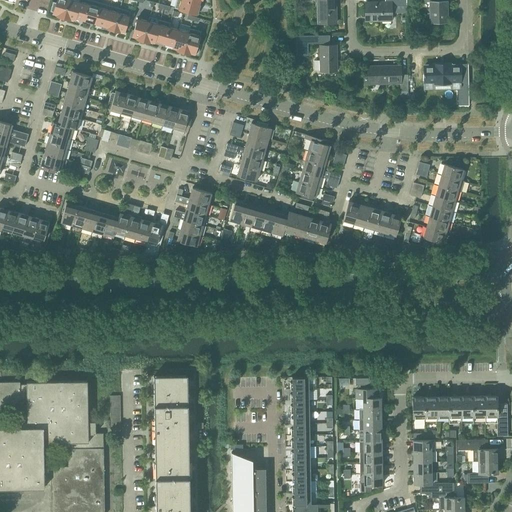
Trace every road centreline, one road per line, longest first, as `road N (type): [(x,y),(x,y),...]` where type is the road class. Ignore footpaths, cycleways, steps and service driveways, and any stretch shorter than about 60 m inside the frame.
road 1 (tertiary): [(508,276),(0,281)]
road 2 (tertiary): [(0,304),(311,305),(507,295)]
road 3 (residential): [(360,511),(360,502),(401,489),(404,379),(511,377)]
road 4 (unclassified): [(349,0),(350,39),(360,50),(455,48),(465,37),(464,0)]
road 5 (residential): [(390,131),(206,85)]
road 6 (residential): [(206,85),(54,42)]
road 7 (unclassified): [(129,511),(126,369)]
road 8 (residential): [(273,511),(270,377)]
road 9 (unclassified): [(390,131),(511,131)]
